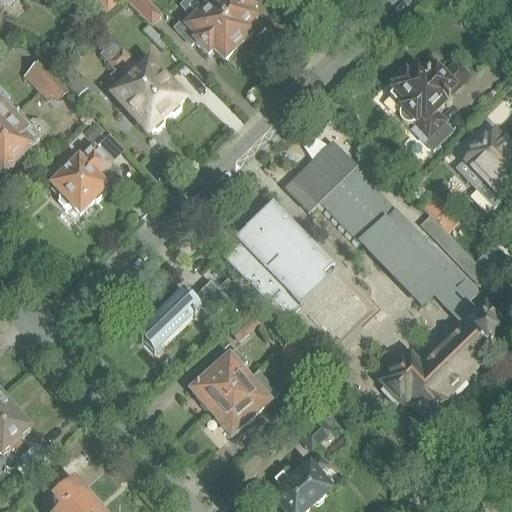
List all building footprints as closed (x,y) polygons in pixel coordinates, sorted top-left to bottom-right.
[(0,0),(0,10),(10,0),(0,0)] [(108,16),(123,3),(120,0),(93,0),(98,6),(92,12),(101,22),(108,16)] [(148,4),(152,0),(131,0),(128,4),(153,30),(163,19),(148,4)] [(225,65),(244,47),(197,0),(192,0),(182,10),(191,19),(176,33),(193,50),(196,46),(210,60),(215,55),(225,65)] [(256,40),(266,30),(253,17),(258,12),(245,0),(217,0),(208,9),(198,0),(197,0),(244,47),(253,38),(256,40)] [(150,66),(140,75),(130,64),(132,61),(111,39),(101,48),(105,54),(109,50),(117,59),(110,65),(118,74),(121,70),(167,121),(185,104),(170,88),(174,85),(168,79),(165,82),(150,66)] [(165,122),(167,121),(121,70),(118,74),(110,65),(117,59),(109,50),(105,54),(101,48),(99,50),(104,55),(101,59),(116,75),(111,80),(121,92),(114,99),(149,137),(151,135),(158,135),(165,129),(165,122)] [(59,78),(51,70),(44,62),(23,81),(39,97),(56,81),(59,78)] [(440,111),(445,105),(447,108),(449,106),(446,102),(468,80),(456,68),(443,81),(435,72),(428,79),(427,78),(425,80),(417,72),(408,80),(405,78),(394,89),(397,91),(394,94),(406,107),(401,111),(402,112),(401,114),(400,116),(400,119),(402,123),(404,125),(406,127),(409,128),(411,127),(414,127),(416,125),(420,129),(414,135),(434,155),(453,135),(436,117),(441,112),(440,111)] [(88,94),(69,73),(60,81),(79,102),(88,94)] [(57,108),(70,97),(56,81),(39,97),(48,106),(51,103),(57,108)] [(0,134),(18,118),(18,117),(8,106),(11,102),(0,90),(0,134)] [(34,125),(29,129),(18,118),(0,134),(0,174),(2,174),(5,177),(41,142),(50,134),(43,126),(34,125)] [(92,145),(102,135),(95,128),(85,137),(92,145)] [(482,186),(511,156),(511,153),(495,136),(486,145),(484,143),(471,156),(473,158),(463,167),(482,186)] [(113,169),(111,168),(96,151),(81,165),(79,162),(67,173),(69,175),(53,190),(63,200),(60,202),(61,206),(66,212),(71,211),(73,209),(82,218),(95,206),(97,208),(109,197),(107,194),(109,192),(99,182),(113,169)] [(457,322),(416,364),(409,358),(380,387),(405,413),(410,408),(425,424),(494,358),(486,349),(494,341),(490,337),(502,326),(484,308),(474,318),(466,309),(476,299),(465,288),(463,290),(439,265),(441,263),(434,256),(432,258),(420,245),(422,243),(408,229),(406,231),(394,218),(396,217),(333,151),(286,195),(309,219),(319,209),(358,250),(361,247),(422,310),(434,299),(457,322)] [(511,156),(482,186),(500,205),(509,197),(511,199),(511,198),(511,156)] [(439,228),(451,217),(434,200),(422,211),(439,228)] [(241,248),(226,262),(286,325),(301,310),(296,305),(331,271),(333,273),(334,271),(273,208),(237,243),(241,248)] [(487,227),(494,235),(511,217),(505,210),(487,227)] [(439,228),(448,237),(459,226),(451,217),(439,228)] [(494,248),(476,266),(488,279),(507,261),(494,248)] [(212,324),(230,307),(212,289),(194,306),(190,302),(191,301),(189,299),(188,300),(184,295),(136,341),(141,346),(140,347),(142,349),(143,348),(154,359),(193,322),(194,324),(196,321),(195,320),(201,313),(212,324)] [(239,347),(262,326),(252,315),(229,335),(239,347)] [(212,418),(249,384),(229,362),(215,374),(212,374),(207,379),(206,382),(192,395),(201,406),(200,409),(206,416),(210,416),(212,418)] [(315,393),(324,385),(310,370),(301,378),(315,393)] [(249,384),(212,418),(231,440),(246,427),(249,427),(255,422),(255,420),(269,407),(249,384)] [(0,456),(3,459),(32,432),(3,400),(0,403),(0,456)] [(296,439),(311,455),(332,437),(317,420),(296,439)] [(22,468),(16,474),(27,486),(53,463),(38,446),(18,463),(22,468)] [(323,501),(331,494),(317,479),(326,471),(319,462),(291,486),(288,483),(287,484),(282,478),(274,485),(279,492),(278,493),(280,496),(276,500),(276,505),(281,511),(311,511),(314,510),(320,510),(323,507),(323,501)] [(99,511),(75,485),(54,504),(61,511),(99,511)]
